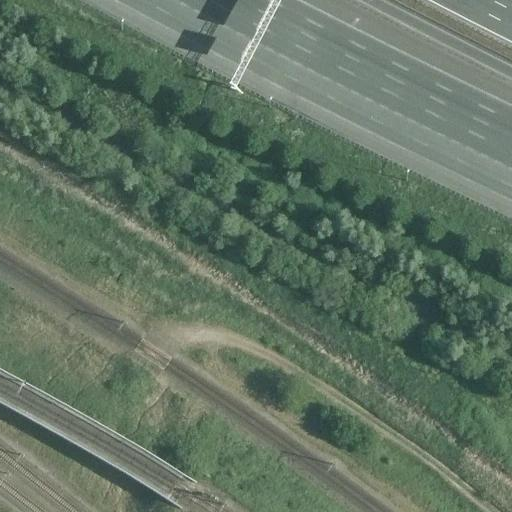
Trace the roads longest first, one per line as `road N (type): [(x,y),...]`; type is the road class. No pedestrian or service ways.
road 1 (motorway): [(235,0),(511,138)]
road 2 (motorway): [(511,74),(366,0)]
